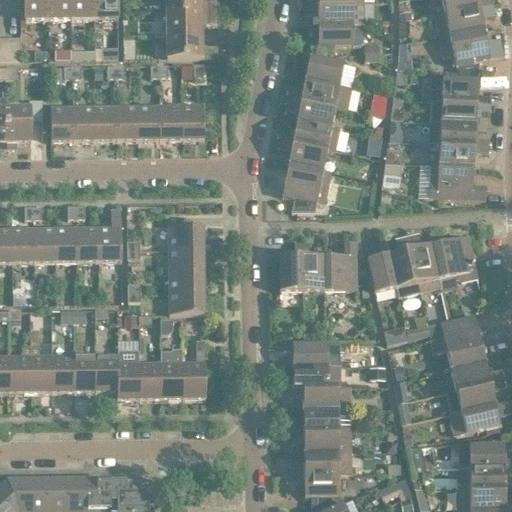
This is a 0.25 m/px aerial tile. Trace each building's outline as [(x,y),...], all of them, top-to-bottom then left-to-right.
[(22,0),(23,23),(47,23),(46,0),(22,0)] [(46,0),(47,23),(70,23),(69,0),(46,0)] [(69,0),(70,23),(92,22),(92,0),(69,0)] [(116,22),(115,0),(92,0),(92,22),(116,22)] [(164,0),(165,15),(216,15),(216,3),(204,3),(204,5),(200,5),(199,0),(164,0)] [(440,0),(444,16),(491,7),(489,0),(479,0),(480,2),(476,3),(475,0),(440,0)] [(316,13),(316,27),(351,27),(362,27),(361,5),(303,6),(303,17),(312,17),(312,13),(316,13)] [(491,7),(444,16),(436,17),(437,20),(435,25),(437,32),(440,36),(440,39),(448,37),(482,30),(479,16),(483,15),(484,20),(493,18),(491,7)] [(165,38),(200,38),(200,24),(204,24),(204,26),(216,26),(216,15),(165,15),(165,38)] [(409,16),(398,18),(399,24),(410,22),(409,16)] [(407,23),(397,25),(397,39),(408,37),(407,23)] [(362,27),(351,27),(316,27),(317,50),(351,49),(351,48),(358,48),(362,44),(362,27)] [(485,44),(482,30),(448,37),(440,39),(441,41),(439,46),(441,54),(444,57),(444,60),(452,58),(454,70),(502,61),(498,42),(485,44)] [(165,38),(165,62),(206,61),(216,61),(216,48),(205,49),(205,51),(200,51),(200,38),(165,38)] [(6,64),(19,64),(18,40),(6,40),(6,64)] [(409,46),(397,47),(397,57),(410,56),(409,46)] [(363,63),(378,63),(378,49),(363,49),(363,63)] [(338,89),(342,67),(308,60),(304,82),(338,89)] [(192,81),(202,81),(202,68),(192,68),(192,81)] [(106,83),(114,82),(114,69),(106,69),(106,83)] [(114,82),(123,82),(123,69),(114,69),(114,82)] [(149,82),(158,82),(157,69),(149,69),(149,82)] [(158,82),(166,82),(166,69),(157,69),(158,82)] [(5,83),(16,83),(16,70),(5,70),(5,83)] [(62,70),(49,70),(49,82),(62,82),(62,70)] [(62,83),(71,83),(71,70),(62,70),(62,83)] [(71,83),(80,83),(80,70),(71,70),(71,83)] [(489,106),(489,99),(476,99),(476,83),(453,82),(454,76),(430,74),(430,76),(431,76),(431,81),(430,81),(430,82),(431,82),(431,83),(429,88),(429,96),(430,101),(430,103),(428,103),(428,104),(429,104),(440,104),(489,106)] [(286,101),(334,110),(345,112),(350,91),(338,89),(304,82),(301,97),(297,96),(298,92),(288,90),(286,101)] [(295,125),(330,131),(334,110),(286,101),(284,112),(297,114),(295,125)] [(402,102),(392,102),(391,111),(402,111),(402,102)] [(28,104),(28,111),(5,111),(6,152),(16,152),(15,146),(29,146),(29,123),(41,122),(40,103),(29,103),(28,103),(28,104)] [(488,114),(489,106),(440,104),(429,104),(428,125),(439,126),(474,127),(475,113),(488,114)] [(180,109),(180,144),(203,143),(202,108),(180,109)] [(115,110),(115,144),(137,144),(136,109),(115,110)] [(136,109),(137,144),(158,144),(158,109),(136,109)] [(180,109),(158,109),(158,144),(180,144),(180,109)] [(49,111),(50,145),(72,145),(72,110),(49,111)] [(93,110),(72,110),(72,145),(94,145),(93,110)] [(93,110),(94,145),(115,144),(115,110),(93,110)] [(389,123),(389,130),(401,131),(402,124),(401,123),(389,123)] [(279,136),(278,143),(325,152),(334,154),(338,133),(330,131),(295,125),(293,139),(279,136)] [(439,126),(428,125),(427,146),(487,149),(487,143),(473,142),(474,127),(439,126)] [(290,153),(287,167),(321,174),(325,152),(278,143),(277,150),(290,153)] [(426,168),(429,168),(472,170),(473,156),(486,156),(487,149),(427,146),(426,168)] [(321,174),(287,167),(281,200),(292,202),(290,216),(313,215),(315,206),(319,207),(324,204),(329,175),(321,174)] [(394,189),(397,170),(384,168),(382,187),(394,189)] [(429,168),(428,201),(484,204),(484,190),(471,190),(472,170),(429,168)] [(66,222),(75,222),(75,209),(66,209),(66,222)] [(75,222),(83,222),(83,209),(75,209),(75,222)] [(21,223),(32,223),(31,210),(21,210),(21,223)] [(32,223),(40,222),(40,210),(31,210),(32,223)] [(110,225),(119,224),(119,212),(109,212),(110,225)] [(202,252),(201,229),(167,230),(167,252),(202,252)] [(119,230),(97,231),(97,266),(120,265),(119,230)] [(75,231),(53,232),(54,266),(75,266),(75,231)] [(97,266),(97,231),(75,231),(75,266),(97,266)] [(0,267),(10,267),(10,232),(0,232),(0,267)] [(32,232),(10,232),(10,267),(32,267),(32,232)] [(32,267),(54,266),(53,232),(32,232),(32,267)] [(429,248),(420,250),(417,237),(405,239),(418,295),(438,290),(437,282),(429,248)] [(387,257),(395,291),(397,300),(418,295),(405,239),(394,242),(397,255),(387,257)] [(466,239),(429,248),(437,282),(438,290),(439,294),(456,290),(453,279),(458,278),(458,280),(461,286),(476,283),(466,239)] [(125,253),(138,253),(138,244),(125,244),(125,253)] [(373,296),(395,291),(387,257),(384,244),(377,246),(380,259),(366,262),(373,296)] [(278,260),(278,295),(301,295),(300,246),(293,246),(293,260),(278,260)] [(300,246),(301,295),(322,294),(322,259),(307,260),(307,246),(300,246)] [(322,259),(322,294),(355,294),(355,246),(343,246),(343,259),(322,259)] [(167,252),(167,274),(202,273),(202,252),(167,252)] [(125,262),(138,261),(138,253),(125,253),(125,262)] [(167,274),(168,296),(202,295),(202,273),(167,274)] [(126,296),(139,296),(139,287),(126,288),(126,296)] [(202,295),(168,296),(168,318),(203,318),(202,295)] [(126,305),(139,305),(139,296),(126,296),(126,305)] [(59,326),(72,325),(72,313),(59,313),(59,326)] [(72,325),(84,325),(84,313),(72,313),(72,325)] [(94,321),(106,321),(106,313),(94,313),(94,321)] [(7,322),(19,322),(19,314),(7,314),(7,322)] [(139,327),(150,327),(150,318),(139,318),(139,327)] [(442,340),(476,332),(473,318),(439,326),(442,340)] [(439,326),(426,329),(429,343),(442,340),(439,326)] [(450,373),(484,365),(476,332),(442,340),(429,343),(432,356),(445,353),(450,373)] [(29,335),(29,346),(38,345),(38,335),(29,335)] [(181,403),(204,403),(203,344),(195,344),(195,365),(181,365),(181,403)] [(291,370),(326,370),(326,347),(291,348),(291,359),(278,359),(278,370),(291,370)] [(20,349),(21,359),(7,359),(8,397),(29,396),(29,359),(29,348),(20,349)] [(51,396),(50,358),(37,358),(37,348),(29,348),(29,359),(29,396),(51,396)] [(181,365),(180,352),(170,352),(170,354),(159,354),(159,365),(160,403),(181,403),(181,365)] [(73,396),(72,358),(50,358),(51,396),(73,396)] [(72,358),(73,396),(94,396),(94,358),(72,358)] [(116,366),(116,358),(94,358),(94,396),(115,395),(116,395),(116,366)] [(160,403),(159,365),(138,366),(138,403),(160,403)] [(450,373),(454,394),(502,383),(499,372),(490,374),(491,379),(487,380),(486,375),(484,365),(450,373)] [(138,403),(138,366),(116,366),(116,395),(115,395),(115,404),(138,403)] [(278,381),(278,392),(327,392),(327,390),(339,390),(338,369),(326,370),(291,370),(292,381),(278,381)] [(450,417),(459,415),(493,407),(490,393),(503,390),(502,383),(454,394),(445,396),(450,417)] [(278,399),(301,398),(302,413),(348,412),(348,409),(351,405),(350,397),(348,392),(348,389),(339,390),(327,390),(327,392),(278,392),(278,399)] [(459,415),(450,417),(451,420),(449,424),(451,433),(454,436),(455,439),(480,433),(481,438),(499,434),(497,429),(498,429),(496,418),(509,415),(506,404),(493,407),(459,415)] [(302,428),(288,428),(288,435),(349,434),(349,431),(351,427),(351,418),(348,414),(348,412),(302,413),(302,428)] [(289,446),(302,446),(302,456),(349,455),(349,452),(351,448),(351,440),(349,435),(349,434),(288,435),(289,446)] [(488,442),(488,448),(460,449),(460,451),(457,451),(457,468),(460,468),(460,471),(503,470),(511,470),(511,458),(503,459),(502,448),(501,448),(501,442),(488,442)] [(349,455),(302,456),(302,467),(289,467),(289,478),(337,477),(349,477),(349,474),(352,470),(351,461),(349,457),(349,455)] [(503,492),(511,491),(511,479),(503,480),(503,470),(460,471),(460,474),(456,478),(456,485),(460,489),(460,492),(503,492)] [(330,511),(341,507),(338,500),(337,477),(289,478),(289,485),(303,485),(303,500),(310,500),(309,511),(330,511)] [(71,511),(150,511),(151,497),(130,498),(130,486),(115,486),(115,480),(109,481),(109,483),(72,483),(71,511)] [(387,500),(407,492),(402,482),(382,491),(387,500)] [(28,511),(50,511),(50,483),(28,484),(28,511)] [(71,511),(72,483),(50,483),(50,511),(71,511)] [(5,484),(0,488),(0,501),(9,511),(28,511),(28,484),(5,484)] [(460,492),(457,492),(456,511),(503,511),(503,492),(460,492)] [(0,511),(9,511),(0,501),(0,511)]
